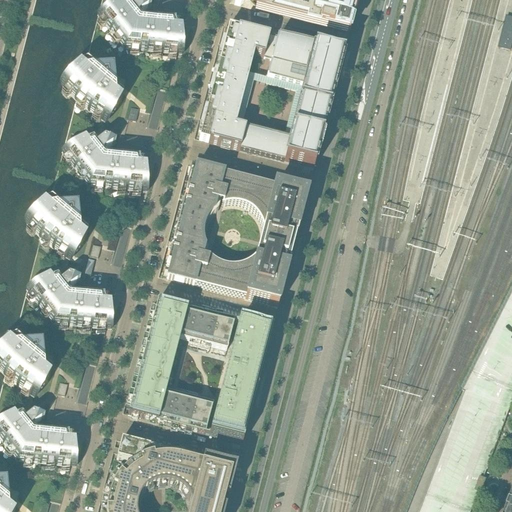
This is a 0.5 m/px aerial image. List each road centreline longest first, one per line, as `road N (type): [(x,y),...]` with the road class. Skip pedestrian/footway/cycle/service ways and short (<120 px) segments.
road 1 (secondary): [(261,511),(395,0)]
road 2 (residential): [(368,0),(236,511)]
road 3 (secondary): [(381,0),(249,511)]
road 4 (residential): [(208,0),(77,511)]
road 5 (track): [(340,377),(310,511)]
